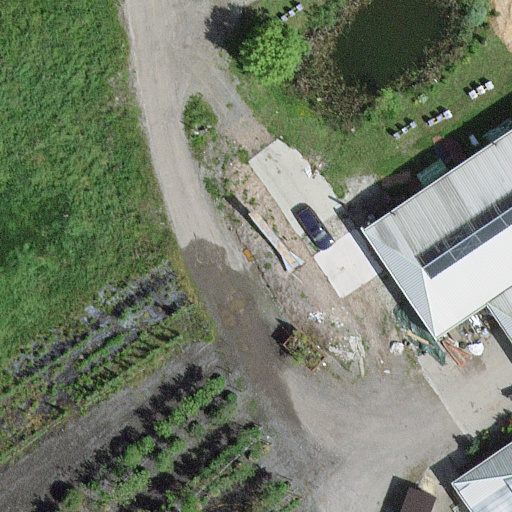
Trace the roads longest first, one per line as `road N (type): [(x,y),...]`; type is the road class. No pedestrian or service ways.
road 1 (track): [(0,361),(209,225),(155,143),(163,0)]
road 2 (track): [(371,511),(388,461),(209,225)]
road 3 (track): [(388,461),(495,377)]
